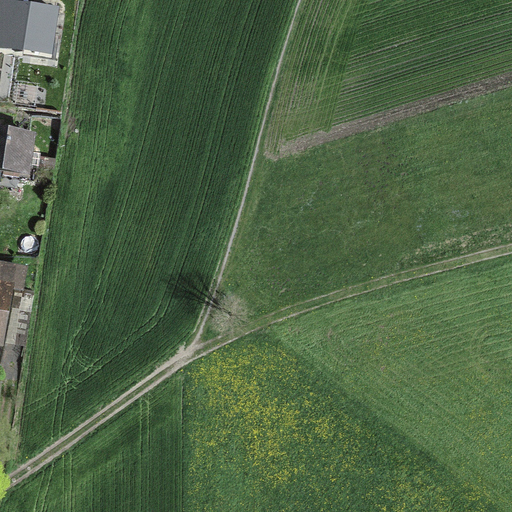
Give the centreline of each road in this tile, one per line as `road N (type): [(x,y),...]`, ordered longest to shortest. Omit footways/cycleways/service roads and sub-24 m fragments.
road 1 (track): [(511,247),(321,301),(182,360)]
road 2 (track): [(182,360),(0,488)]
